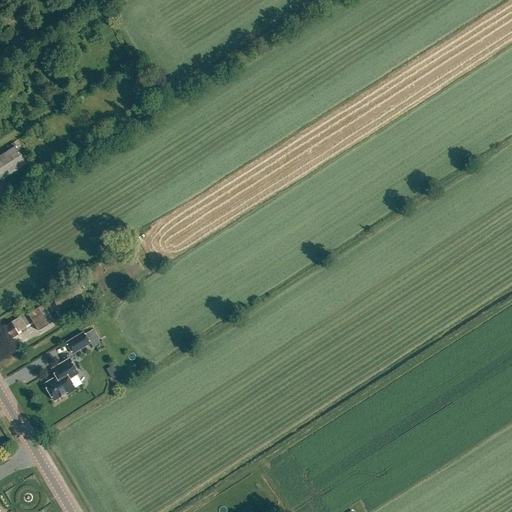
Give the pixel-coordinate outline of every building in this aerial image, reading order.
[(50,48),(42,52),(52,70),(60,65),(50,48)] [(0,178),(1,179),(26,164),(14,146),(0,155),(0,178)] [(49,295),(56,307),(73,296),(66,285),(49,295)] [(54,320),(46,306),(38,310),(36,308),(20,317),(19,316),(0,327),(0,335),(4,342),(11,337),(12,338),(17,335),(17,334),(18,334),(17,332),(26,327),(27,328),(33,324),(37,330),(54,320)] [(93,329),(84,334),(90,343),(92,347),(101,342),(93,329)] [(72,353),(90,343),(83,333),(66,343),(72,353)] [(67,395),(75,390),(69,379),(78,373),(69,359),(52,369),(57,377),(44,385),(54,400),(66,393),(67,395)] [(109,369),(115,378),(119,375),(113,366),(109,369)]
